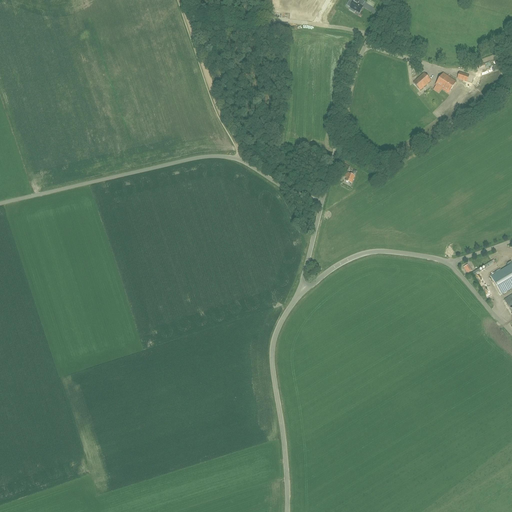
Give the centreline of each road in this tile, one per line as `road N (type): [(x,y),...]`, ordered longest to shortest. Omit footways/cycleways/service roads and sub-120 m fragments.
road 1 (unclassified): [(0,204),(210,156),(238,159),(288,191),(322,201)]
road 2 (unclassified): [(286,511),(273,347),(302,291)]
road 3 (unclassified): [(322,201),(361,57),(391,0)]
road 4 (track): [(238,159),(180,0)]
road 5 (unclassified): [(302,291),(371,251),(449,264)]
